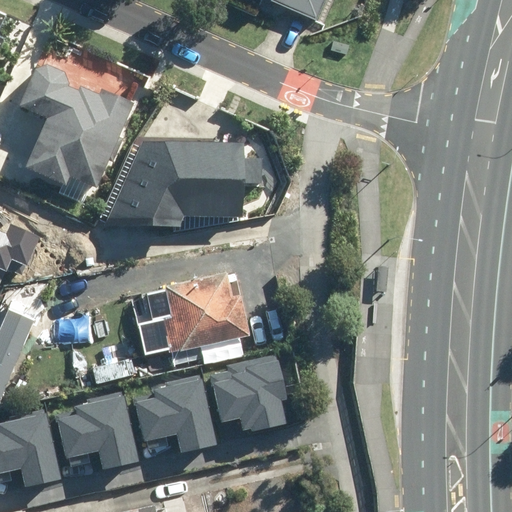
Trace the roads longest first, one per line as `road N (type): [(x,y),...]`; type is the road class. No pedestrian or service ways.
road 1 (residential): [(89,0),(274,81),(452,129)]
road 2 (primary): [(425,511),(429,294),(452,129)]
road 3 (primary): [(511,187),(496,300),(492,511)]
road 4 (primary): [(452,129),(476,0)]
